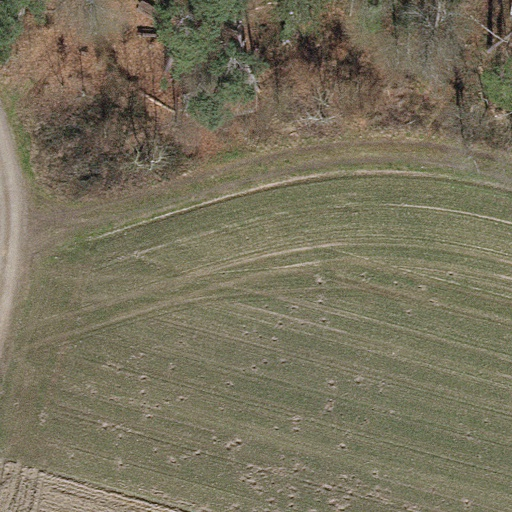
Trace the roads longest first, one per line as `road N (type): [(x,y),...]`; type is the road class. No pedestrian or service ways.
road 1 (track): [(13,278),(90,217),(291,165),(444,159),(511,177)]
road 2 (track): [(0,102),(17,165),(13,278)]
